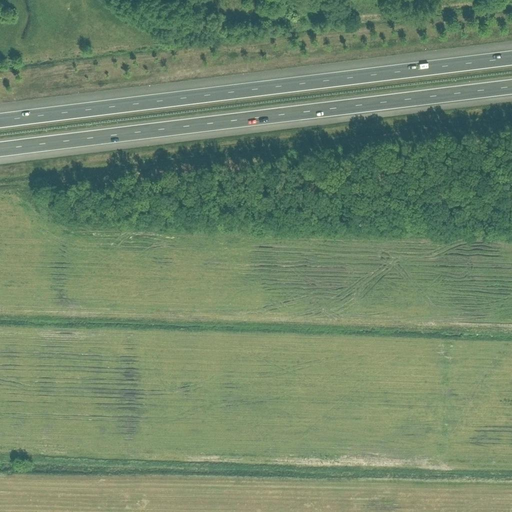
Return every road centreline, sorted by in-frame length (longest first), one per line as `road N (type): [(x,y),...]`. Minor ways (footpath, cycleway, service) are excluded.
road 1 (motorway): [(0,149),(511,86)]
road 2 (motorway): [(511,58),(0,120)]
